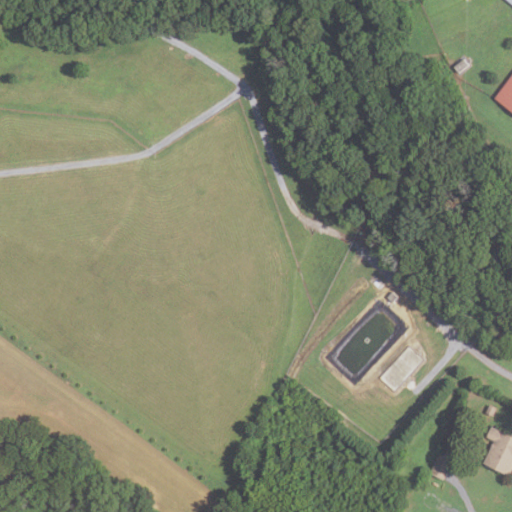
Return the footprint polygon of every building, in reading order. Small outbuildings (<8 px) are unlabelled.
[(468,64),(458,72),(454,66),(463,58),(468,64)] [(511,111),(494,98),(511,74),(511,111)] [(493,415),(485,413),(489,404),(496,407),(493,415)] [(511,468),(508,476),(482,463),(493,441),(485,437),(491,426),(511,437),(511,468)] [(444,480),(430,473),(439,452),(453,458),(444,480)]
